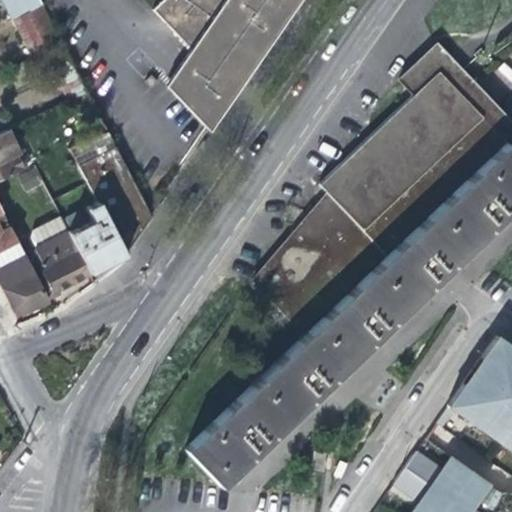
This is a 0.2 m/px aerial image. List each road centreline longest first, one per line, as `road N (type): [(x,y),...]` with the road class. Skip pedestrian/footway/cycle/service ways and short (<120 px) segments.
road 1 (residential): [(376,0),(183,277)]
road 2 (residential): [(346,511),(491,311),(511,325)]
road 3 (residential): [(183,277),(0,354)]
road 4 (residential): [(183,277),(74,440)]
